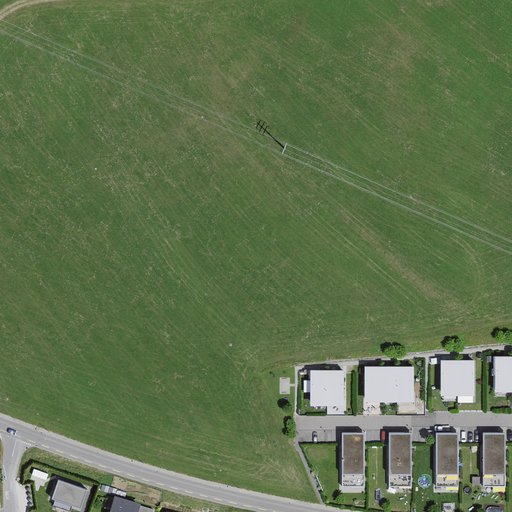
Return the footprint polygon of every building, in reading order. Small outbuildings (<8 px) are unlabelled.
[(511,359),(499,359),(500,393),(511,392),(511,359)] [(478,397),(477,362),(445,362),(446,398),(478,397)] [(419,367),(369,368),(369,402),(419,401),(419,367)] [(347,406),(347,370),(315,371),(315,406),(347,406)] [(366,488),(367,434),(344,434),(343,487),(366,488)] [(413,488),(414,434),(392,434),(391,488),(413,488)] [(460,489),(461,435),(439,434),(438,488),(460,489)] [(506,489),(508,435),(485,435),(484,489),(506,489)] [(48,481),(50,472),(34,469),(32,478),(48,481)] [(92,492),(62,482),(56,500),(85,510),(92,492)] [(142,511),(145,506),(117,496),(111,511),(142,511)]
